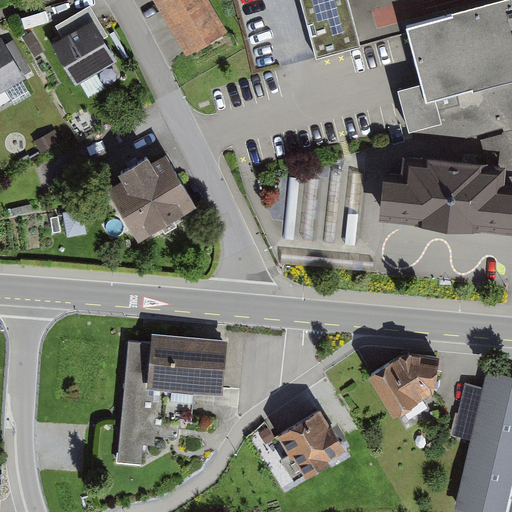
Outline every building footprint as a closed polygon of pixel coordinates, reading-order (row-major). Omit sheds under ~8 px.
[(207,0),(153,0),(187,59),(228,36),(207,0)] [(300,0),(317,57),(359,45),(347,0),(300,0)] [(511,0),(490,0),(406,23),(442,147),(511,128),(511,0)] [(96,21),(55,44),(78,86),(119,63),(96,21)] [(6,39),(0,41),(0,95),(28,79),(6,39)] [(511,182),(503,181),(505,162),(401,151),(399,170),(384,169),(379,215),(511,229),(511,182)] [(171,152),(113,186),(144,240),(202,207),(171,152)] [(342,171),(331,170),(324,242),(335,243),(342,171)] [(363,173),(352,172),(345,244),(356,245),(363,173)] [(301,177),(290,176),(284,238),(295,239),(301,177)] [(320,178),(310,177),(303,240),(314,241),(320,178)] [(283,253),(282,266),(373,273),(374,261),(283,253)] [(230,338),(155,331),(154,342),(150,388),(194,392),(225,394),(230,338)] [(150,388),(154,342),(128,339),(117,463),(142,465),(144,444),(155,445),(156,434),(178,436),(180,417),(192,418),(194,392),(150,388)] [(407,356),(374,375),(395,413),(428,394),(407,356)] [(511,511),(511,375),(489,370),(485,388),(467,383),(455,435),(473,439),(457,508),(475,511),(511,511)] [(320,411),(280,436),(303,472),(342,447),(320,411)]
